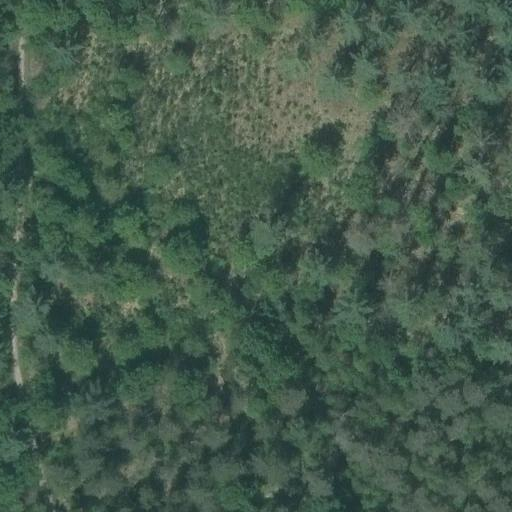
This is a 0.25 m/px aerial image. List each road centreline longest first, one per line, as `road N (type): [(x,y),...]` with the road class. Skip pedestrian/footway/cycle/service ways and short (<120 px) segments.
road 1 (track): [(511,347),(17,191)]
road 2 (track): [(54,511),(30,450),(15,285),(17,191)]
road 3 (track): [(262,272),(256,389),(310,511)]
road 4 (track): [(20,38),(254,0)]
road 5 (track): [(17,191),(20,38)]
